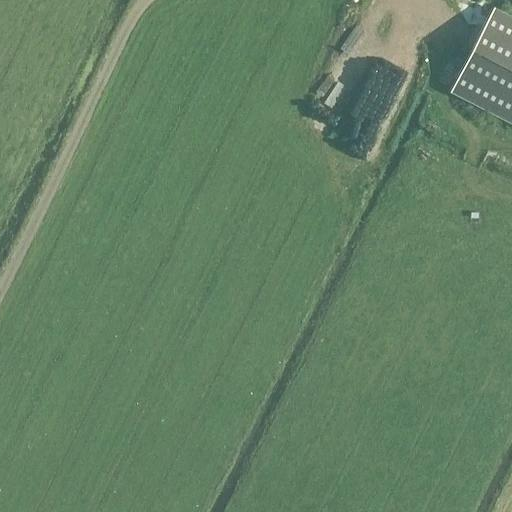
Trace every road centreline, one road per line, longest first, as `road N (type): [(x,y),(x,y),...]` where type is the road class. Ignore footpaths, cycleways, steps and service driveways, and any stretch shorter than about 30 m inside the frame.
road 1 (track): [(152,0),(0,300)]
road 2 (track): [(511,198),(484,192),(467,174),(471,133),(444,102),(427,50),(391,0)]
